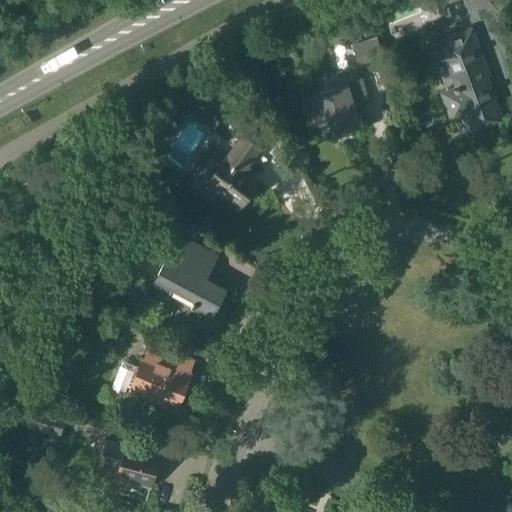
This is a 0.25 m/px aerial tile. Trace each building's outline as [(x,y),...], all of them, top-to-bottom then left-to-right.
[(443,89),(453,116),(467,111),(473,127),(501,117),(483,68),(486,67),(470,26),(423,44),(430,64),(444,59),(454,85),(443,89)] [(387,55),(379,30),(351,38),(356,53),(359,64),(376,59),(387,55)] [(301,96),(308,120),(327,114),(333,133),(362,124),(361,122),(362,121),(361,117),(360,117),(355,102),(368,98),(362,77),(358,78),(354,66),(317,77),(320,90),(301,96)] [(252,168),(247,164),(259,147),(243,136),(227,158),(226,157),(223,161),(210,152),(189,181),(213,199),(219,191),(239,205),(257,180),(248,173),(252,168)] [(193,306),(193,305),(194,304),(213,314),(227,288),(206,277),(218,254),(178,233),(154,279),(193,300),(190,305),(193,306)] [(60,298),(50,321),(77,332),(86,309),(60,298)] [(142,355),(136,370),(128,390),(167,405),(169,401),(178,405),(191,372),(189,371),(194,360),(178,353),(161,347),(156,361),(142,355)] [(20,404),(16,418),(62,431),(66,416),(20,404)] [(121,459),(117,474),(152,484),(160,454),(132,446),(133,446),(106,439),(102,454),(121,459)]
